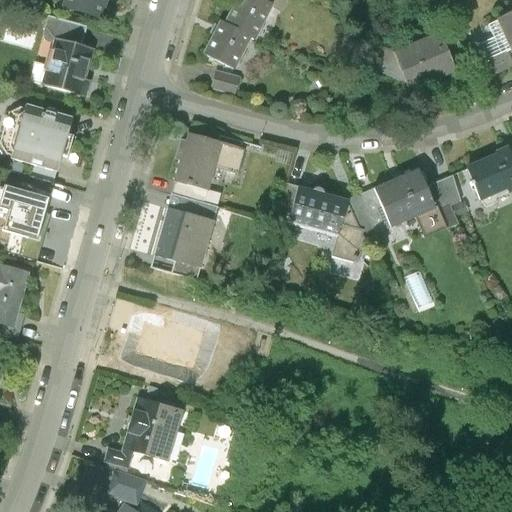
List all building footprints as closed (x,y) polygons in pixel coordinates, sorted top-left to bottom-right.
[(107,0),(64,0),(63,7),(102,19),(107,0)] [(256,0),(236,0),(223,27),(237,35),(237,36),(249,42),(253,44),(272,8),(256,0)] [(511,14),(498,21),(511,54),(511,14)] [(52,42),(54,38),(81,46),(86,28),(48,17),(43,35),(43,37),(44,39),(46,41),(49,42),(52,42)] [(219,25),(202,57),(233,73),(249,42),(237,36),(237,35),(223,27),(219,25)] [(457,72),(441,34),(394,54),(410,92),(457,72)] [(93,49),(81,46),(54,38),(52,42),(41,85),(85,97),(90,81),(84,80),(93,49)] [(406,93),(410,92),(394,54),(383,50),(373,69),(402,84),(406,93)] [(237,79),(214,72),(208,89),(232,96),(237,79)] [(72,119),(27,105),(11,157),(28,162),(54,170),(56,170),(72,119)] [(243,148),(188,133),(174,179),(207,188),(213,166),(236,172),(243,148)] [(498,157),(468,170),(482,202),(509,191),(511,194),(511,193),(511,153),(510,148),(497,154),(498,157)] [(50,184),(54,170),(28,162),(24,176),(38,180),(50,184)] [(417,172),(373,190),(389,227),(433,209),(424,188),(417,172)] [(452,176),(424,188),(433,209),(437,207),(438,211),(463,201),(452,176)] [(220,192),(207,188),(174,179),(170,193),(216,206),(220,192)] [(38,180),(33,194),(49,199),(57,202),(62,187),(50,184),(38,180)] [(277,209),(290,213),(297,188),(284,184),(277,209)] [(33,194),(13,188),(0,230),(36,241),(49,199),(33,194)] [(345,202),(297,188),(290,213),(287,221),(336,235),(339,225),(345,202)] [(377,233),(389,227),(373,190),(361,195),(377,233)] [(212,220),(216,206),(170,193),(166,207),(167,207),(212,220)] [(212,220),(167,207),(154,253),(174,259),(199,266),(212,220)] [(365,233),(339,225),(336,235),(339,236),(332,258),(355,265),(365,233)] [(196,279),(199,266),(174,259),(171,272),(196,279)] [(0,324),(2,325),(1,330),(18,336),(25,314),(17,312),(29,274),(2,265),(0,271),(0,270),(0,324)] [(420,270),(406,273),(415,310),(429,307),(420,270)] [(212,332),(148,316),(135,367),(199,384),(212,332)] [(182,412),(137,399),(122,451),(132,454),(168,464),(182,412)] [(128,471),(132,454),(122,451),(121,454),(107,450),(103,464),(128,471)] [(145,482),(115,472),(107,495),(136,505),(145,482)]
